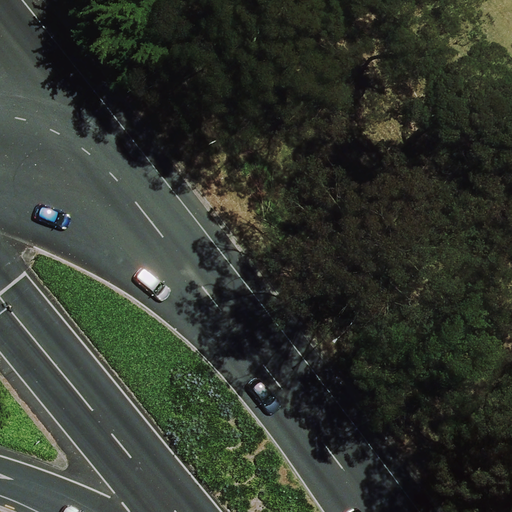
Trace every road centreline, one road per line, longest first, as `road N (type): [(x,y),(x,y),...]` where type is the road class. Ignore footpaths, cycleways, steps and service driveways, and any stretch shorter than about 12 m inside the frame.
road 1 (trunk): [(68,149),(261,357),(370,511)]
road 2 (trunk): [(175,511),(0,300)]
